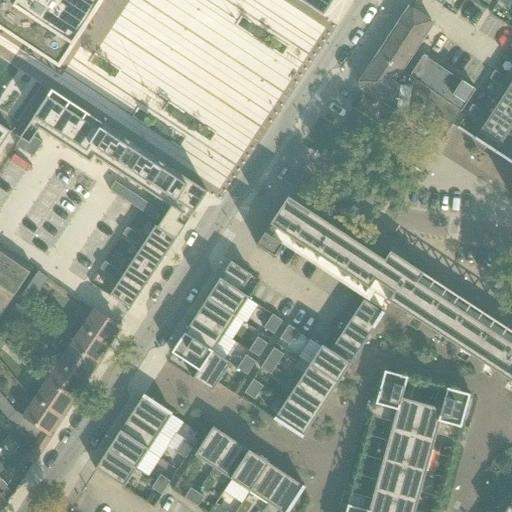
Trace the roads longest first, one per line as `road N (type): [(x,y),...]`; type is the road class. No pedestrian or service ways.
road 1 (residential): [(29,511),(273,138)]
road 2 (residential): [(511,238),(397,219),(273,138)]
road 3 (residential): [(273,138),(365,0)]
